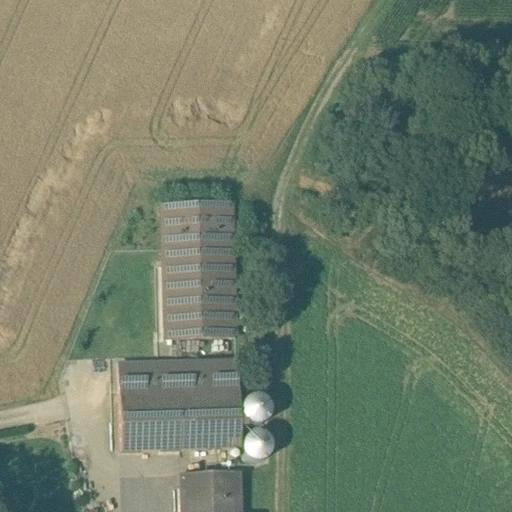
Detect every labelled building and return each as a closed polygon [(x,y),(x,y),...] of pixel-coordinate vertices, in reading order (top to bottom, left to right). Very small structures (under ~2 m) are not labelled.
[(163,341),(232,339),(228,206),(159,208),(163,341)] [(116,367),(118,454),(236,450),(233,363),(116,367)] [(250,395),(249,421),(276,421),(276,395),(250,395)] [(273,458),(276,436),(253,433),(249,455),(273,458)] [(237,511),(236,475),(178,476),(179,511),(237,511)]
